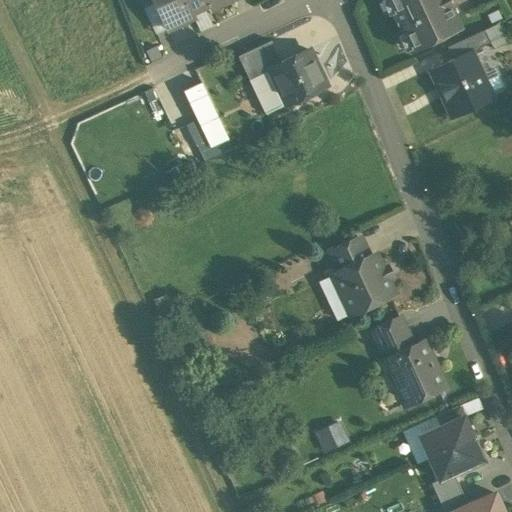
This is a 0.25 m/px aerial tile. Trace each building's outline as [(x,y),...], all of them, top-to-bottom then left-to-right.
[(190,14),(183,0),(152,0),(154,3),(167,30),(193,18),(191,13),(190,14)] [(183,0),(190,14),(191,13),(209,5),(209,4),(207,0),(183,0)] [(207,0),(209,4),(209,5),(211,9),(229,0),(207,0)] [(387,0),(411,50),(421,46),(422,47),(433,42),(432,41),(459,28),(449,6),(450,6),(446,0),(387,0)] [(484,31),(447,48),(453,60),(470,51),(471,53),(490,44),(484,31)] [(270,41),(237,57),(249,81),(269,71),(269,69),(280,63),(270,41)] [(280,63),(269,69),(269,71),(249,81),(265,114),(325,86),(308,50),(280,63)] [(453,60),(432,70),(444,97),(442,97),(452,118),(493,99),(479,71),(476,72),(467,54),(471,53),(470,51),(453,60)] [(232,149),(201,83),(183,92),(196,120),(185,125),(203,163),(232,149)] [(360,239),(329,253),(338,272),(368,258),(360,239)] [(338,272),(332,275),(320,281),(338,320),(393,294),(374,255),(368,258),(338,272)] [(400,318),(371,331),(374,339),(384,360),(413,347),(400,318)] [(371,331),(363,335),(367,342),(374,339),(371,331)] [(384,360),(384,361),(393,381),(397,383),(407,403),(404,404),(405,406),(445,387),(437,369),(436,367),(432,360),(433,359),(432,357),(431,357),(424,342),(413,347),(384,360)] [(458,406),(436,416),(441,427),(463,417),(458,406)] [(441,427),(419,437),(429,458),(473,438),(463,417),(441,427)] [(316,428),(324,451),(350,442),(342,419),(316,428)] [(473,438),(429,458),(439,480),(453,474),(483,461),(473,438)] [(463,495),(453,474),(439,480),(431,484),(441,505),(463,495)] [(455,511),(502,511),(495,494),(468,506),(455,511)] [(463,495),(441,505),(443,511),(455,511),(468,506),(463,495)]
